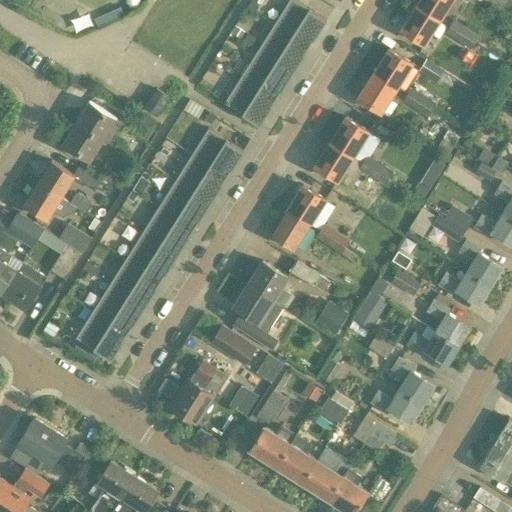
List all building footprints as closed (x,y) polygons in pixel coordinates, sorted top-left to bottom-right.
[(296,0),(288,0),(274,23),(308,45),(315,34),(317,35),(327,19),(296,0)] [(419,0),(417,4),(440,18),(451,0),(419,0)] [(440,18),(417,4),(401,29),(424,43),(440,18)] [(94,18),(98,27),(124,15),(120,7),(94,18)] [(479,34),(454,18),(446,32),(471,48),(479,34)] [(308,45),(274,23),(258,50),(293,72),(303,57),(302,56),(308,45)] [(390,47),(374,72),(397,87),(413,62),(390,47)] [(293,72),(258,50),(241,76),(275,97),(282,87),(283,88),(293,72)] [(444,68),(427,58),(419,70),(437,81),(444,68)] [(397,87),(374,72),(358,97),(381,111),(397,87)] [(275,97),(241,76),(224,103),(260,125),(270,109),(268,108),(275,97)] [(412,87),(407,94),(433,109),(437,102),(412,87)] [(157,88),(145,107),(156,115),(169,96),(157,88)] [(407,94),(403,101),(428,116),(433,109),(407,94)] [(76,122),(103,139),(116,118),(89,101),(76,122)] [(211,125),(217,115),(210,111),(204,120),(211,125)] [(346,116),(330,141),(353,155),(369,130),(346,116)] [(154,132),(136,121),(131,130),(149,141),(154,132)] [(103,139),(76,122),(62,144),(89,161),(103,139)] [(208,128),(191,154),(225,176),(232,165),(234,166),(244,150),(208,128)] [(449,129),(438,146),(451,154),(462,137),(449,129)] [(353,155),(330,141),(315,166),(338,180),(353,155)] [(413,146),(407,157),(432,173),(439,162),(413,146)] [(191,154),(175,180),(210,203),(220,187),(219,186),(225,176),(191,154)] [(393,170),(367,155),(363,161),(389,177),(393,170)] [(499,156),(492,166),(503,172),(509,162),(499,156)] [(52,160),(38,182),(61,197),(75,175),(52,160)] [(389,177),(363,161),(359,168),(385,184),(389,177)] [(497,171),(481,162),(476,172),(491,181),(497,171)] [(124,180),(106,167),(101,174),(119,187),(124,180)] [(103,180),(86,169),(79,179),(97,190),(103,180)] [(210,203),(175,180),(158,206),(192,228),(199,217),(201,218),(210,203)] [(511,185),(502,180),(494,193),(509,202),(502,213),(511,219),(511,185)] [(61,197),(38,182),(24,204),(47,219),(61,197)] [(287,209),(310,223),(325,199),(303,184),(287,209)] [(131,190),(125,200),(135,206),(141,196),(131,190)] [(90,201),(76,192),(69,203),(84,212),(90,201)] [(158,206),(142,232),(178,255),(187,239),(186,238),(192,228),(158,206)] [(423,206),(409,228),(423,236),(431,224),(459,242),(466,231),(451,221),(438,213),(437,215),(423,206)] [(474,218),(459,208),(451,221),(466,231),(474,218)] [(310,223),(287,209),(271,234),(294,248),(310,223)] [(42,226),(16,210),(7,224),(33,240),(42,226)] [(511,219),(502,213),(497,221),(481,212),(473,226),(489,236),(491,232),(511,244),(511,219)] [(59,237),(67,242),(83,252),(92,237),(68,222),(59,237)] [(324,223),(320,230),(347,246),(351,239),(324,223)] [(347,246),(320,230),(316,236),(356,261),(360,254),(347,246)] [(178,255),(142,232),(125,258),(160,280),(166,269),(168,270),(178,255)] [(503,267),(480,253),(483,248),(467,238),(458,251),(473,260),(466,270),(491,286),(503,267)] [(83,252),(67,242),(50,270),(66,279),(83,252)] [(0,246),(0,293),(2,295),(18,270),(6,262),(12,254),(0,246)] [(414,260),(398,250),(391,261),(407,271),(414,260)] [(125,258),(109,284),(145,307),(154,291),(153,291),(160,280),(125,258)] [(290,271),(323,291),(330,279),(297,259),(290,271)] [(262,260),(248,283),(284,305),(291,292),(281,286),(288,276),(262,260)] [(18,270),(2,295),(26,310),(42,285),(47,276),(23,261),(18,270)] [(391,280),(414,295),(421,284),(398,270),(391,280)] [(466,270),(461,279),(446,270),(438,284),(454,293),(456,290),(479,304),(491,286),(466,270)] [(233,305),(240,310),(231,325),(272,349),(279,338),(268,332),(284,305),(248,283),(233,305)] [(109,284),(92,310),(127,332),(133,321),(135,322),(145,307),(109,284)] [(470,327),(447,313),(451,307),(434,297),(426,311),(441,320),(434,331),(458,346),(470,327)] [(368,299),(356,317),(370,326),(382,308),(368,299)] [(329,300),(314,323),(334,336),(349,313),(329,300)] [(127,332),(92,310),(75,337),(111,360),(121,344),(120,343),(127,332)] [(257,345),(222,323),(210,342),(245,364),(257,345)] [(434,331),(428,340),(414,331),(406,344),(422,354),(424,350),(447,364),(458,346),(434,331)] [(369,346),(387,357),(394,346),(375,335),(369,346)] [(267,352),(256,372),(273,381),(284,361),(267,352)] [(434,385),(411,371),(415,366),(399,356),(390,369),(404,378),(398,389),(422,404),(434,385)] [(202,358),(190,379),(188,378),(178,393),(179,394),(171,407),(195,421),(212,393),(208,390),(212,385),(216,387),(225,373),(202,358)] [(331,359),(320,377),(331,383),(342,365),(331,359)] [(241,383),(229,403),(246,414),(259,394),(241,383)] [(274,389),(257,415),(269,423),(274,417),(277,419),(290,399),(274,389)] [(398,389),(393,397),(379,389),(370,403),(386,412),(388,408),(411,422),(422,404),(398,389)] [(329,396),(318,414),(338,426),(349,408),(329,396)] [(364,442),(377,421),(366,414),(353,435),(364,442)] [(25,445),(16,460),(26,466),(36,473),(45,458),(52,462),(53,460),(63,466),(73,448),(64,443),(67,437),(34,416),(19,441),(25,445)] [(511,419),(509,417),(494,442),(511,452),(511,419)] [(398,434),(377,421),(364,442),(377,450),(383,441),(390,446),(398,434)] [(281,424),(275,433),(264,425),(249,449),(275,466),(296,433),(281,424)] [(313,444),(296,433),(275,466),(302,482),(316,459),(307,453),(313,444)] [(78,441),(73,448),(63,466),(75,473),(82,477),(97,452),(78,441)] [(511,452),(494,442),(480,466),(504,480),(511,484),(511,452)] [(98,481),(105,485),(89,509),(93,511),(111,511),(135,474),(111,459),(98,481)] [(336,471),(316,459),(302,482),(327,499),(348,467),(341,462),(336,471)] [(26,466),(16,480),(18,481),(25,486),(40,496),(50,482),(36,473),(26,466)] [(362,477),(348,467),(327,499),(348,511),(356,511),(368,493),(380,501),(390,485),(388,484),(389,482),(378,475),(368,491),(357,484),(362,477)] [(159,489),(135,474),(111,511),(134,511),(138,506),(145,511),(159,489)] [(15,486),(0,476),(0,511),(41,511),(27,503),(31,496),(22,490),(25,486),(18,481),(15,486)] [(510,511),(511,510),(511,506),(480,486),(473,496),(497,511),(510,511)]
